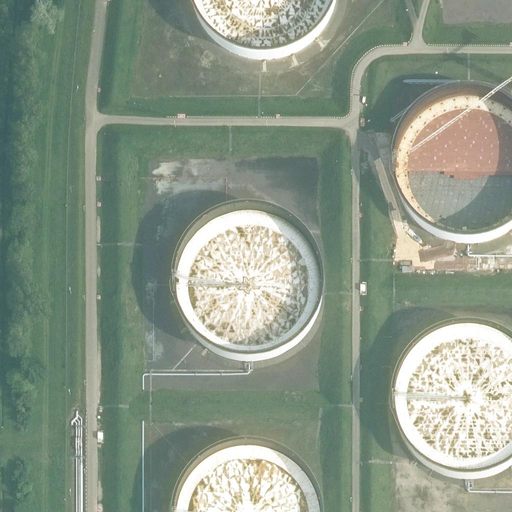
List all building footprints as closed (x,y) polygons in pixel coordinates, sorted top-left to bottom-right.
[(315,36),(331,17),(337,0),(192,0),(203,22),(221,40),(244,51),(269,54),(293,49),(315,36)] [(511,226),(511,98),(501,91),(475,85),(449,88),(426,99),(409,116),(397,137),(393,161),(396,185),(407,207),(424,225),(446,236),(470,240),(496,236),(511,226)] [(301,338),(318,317),(327,293),(326,266),(317,242),(301,222),(278,208),(252,203),(226,207),(205,218),(188,236),(177,257),(174,281),(178,305),(189,327),(207,343),(229,354),(253,357),(279,351),(301,338)] [(511,462),(511,336),(501,329),(476,323),(450,326),(428,336),(410,353),(398,374),(394,399),(398,423),(409,445),(427,462),(449,473),(473,476),(498,471),(511,462)] [(326,511),(327,505),(319,480),(303,460),(281,446),(255,440),(229,444),(208,454),(190,471),(179,492),(175,511),(326,511)]
